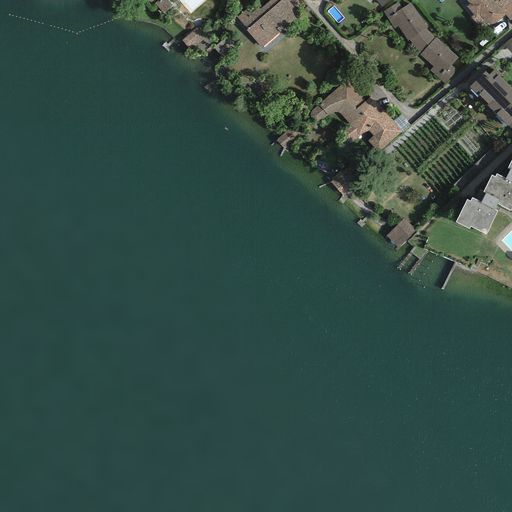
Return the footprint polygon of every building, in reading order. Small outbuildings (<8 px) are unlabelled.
[(163,13),(172,6),(166,0),(158,0),(155,3),(163,13)] [(178,0),(190,13),(205,0),(178,0)] [(246,10),(236,17),(247,30),(246,30),(261,48),(300,15),(294,9),(286,0),(269,0),(260,9),(258,7),(250,14),(246,10)] [(286,0),(294,9),(303,1),(302,0),(286,0)] [(375,0),(384,9),(394,0),(375,0)] [(505,15),(510,20),(511,18),(511,5),(507,0),(500,0),(499,1),(497,0),(496,0),(494,2),(492,0),(465,0),(469,4),(466,7),(473,15),(470,17),(479,27),(486,22),(487,23),(491,24),(493,24),(496,22),(505,15)] [(398,27),(407,41),(409,40),(426,29),(427,28),(411,3),(402,8),(398,2),(383,12),(394,29),(398,27)] [(206,37),(197,27),(182,40),(191,50),(206,37)] [(445,84),(457,70),(452,66),(458,58),(435,38),(434,39),(426,29),(409,40),(421,53),(420,54),(433,67),(429,70),(445,84)] [(488,104),(508,85),(500,76),(501,75),(495,69),(488,75),(485,71),(469,87),(478,96),(479,96),(488,104)] [(344,118),(366,100),(347,80),(318,104),(318,105),(312,110),(310,112),(309,114),(309,116),(310,118),(313,121),(315,122),(318,122),(321,121),(327,115),(332,113),(336,112),(338,112),(341,114),(344,118)] [(488,104),(487,105),(508,127),(509,126),(511,129),(511,89),(508,85),(488,104)] [(402,132),(371,96),(366,100),(344,118),(350,126),(347,129),(344,132),(344,134),(344,137),(345,141),(349,143),(352,142),(356,139),(359,136),(368,130),(372,136),(368,141),(378,152),(402,132)] [(285,151),(300,137),(291,126),(275,140),(285,151)] [(511,170),(510,169),(505,179),(496,174),(495,177),(492,175),(483,192),(486,193),(481,203),(472,198),(470,201),(466,199),(455,222),(469,229),(470,227),(486,234),(490,226),(497,211),(495,210),(497,205),(511,212),(511,209),(511,170)] [(398,248),(416,230),(404,218),(386,236),(398,248)]
